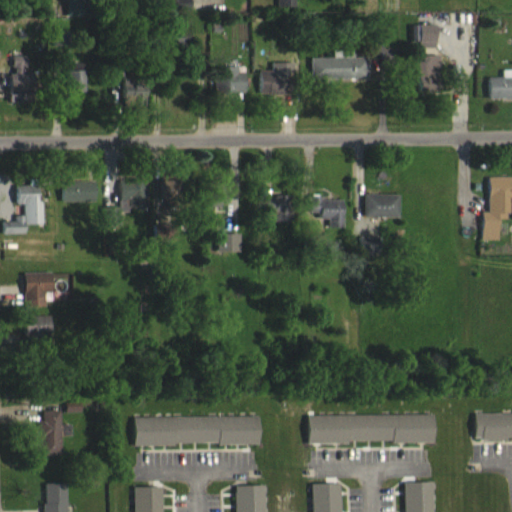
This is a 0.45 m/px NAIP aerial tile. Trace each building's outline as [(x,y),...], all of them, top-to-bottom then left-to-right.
[(169,0),(169,16),(186,17),(186,0),(169,0)] [(274,0),(274,16),(292,17),(292,0),(274,0)] [(64,25),(84,26),(85,4),(64,4),(64,25)] [(433,33),(408,34),(408,56),(433,55),(433,33)] [(66,41),(51,41),(51,55),(66,55),(66,41)] [(307,68),(307,89),(364,88),(364,67),(350,67),(350,60),(330,60),(331,67),(307,68)] [(435,64),(414,65),(415,101),(436,101),(435,64)] [(23,66),(10,65),(10,83),(6,83),(6,111),(30,112),(31,83),(23,83),(23,66)] [(64,73),(64,102),(81,102),(81,73),(64,73)] [(121,85),(121,73),(111,73),(112,110),(143,109),(143,92),(130,92),(130,85),(121,85)] [(241,76),(214,76),(214,102),(241,102),(241,76)] [(256,80),(256,104),(288,104),(287,79),(256,80)] [(511,107),(511,79),(498,80),(498,86),(484,87),(484,108),(511,107)] [(207,213),(221,213),(220,183),(206,184),(207,213)] [(511,186),(484,187),(484,222),(478,222),(478,249),(496,249),(496,229),(503,229),(503,222),(511,222),(511,186)] [(142,212),(143,189),(117,188),(116,211),(142,212)] [(175,189),(156,189),(157,208),(175,208),(175,189)] [(92,191),(59,190),(58,211),(91,211),(92,191)] [(33,195),(13,195),(13,213),(21,213),(21,233),(39,233),(39,210),(34,210),(33,195)] [(317,209),(317,205),(305,204),(305,222),(316,223),(316,228),(325,228),(325,237),(339,237),(340,209),(317,209)] [(360,227),(395,227),(395,204),(361,204),(360,227)] [(287,232),(288,205),(263,205),(263,231),(287,232)] [(0,241),(0,243),(21,243),(21,225),(12,225),(12,231),(0,230),(0,241)] [(213,262),(236,261),(236,243),(213,243),(213,262)] [(375,247),(356,246),(355,265),(374,265),(375,247)] [(41,316),(41,302),(48,302),(48,282),(20,283),(21,316),(41,316)] [(47,325),(20,325),(20,349),(48,348),(47,325)] [(62,421),(78,421),(78,411),(62,411),(62,421)] [(57,420),(40,420),(40,430),(36,430),(37,465),(59,465),(58,446),(69,445),(68,434),(58,434),(57,420)] [(511,422),(469,423),(470,450),(511,449),(511,422)] [(304,425),(304,453),(429,451),(429,424),(304,425)] [(255,453),(255,425),(130,427),(130,455),(255,453)] [(403,492),(402,511),(429,511),(430,491),(403,492)] [(63,511),(64,493),(41,493),(41,511),(63,511)] [(308,493),(308,511),(336,511),(336,493),(308,493)] [(233,495),(233,511),(261,511),(261,495),(233,495)] [(158,511),(159,497),(131,496),(130,511),(158,511)]
